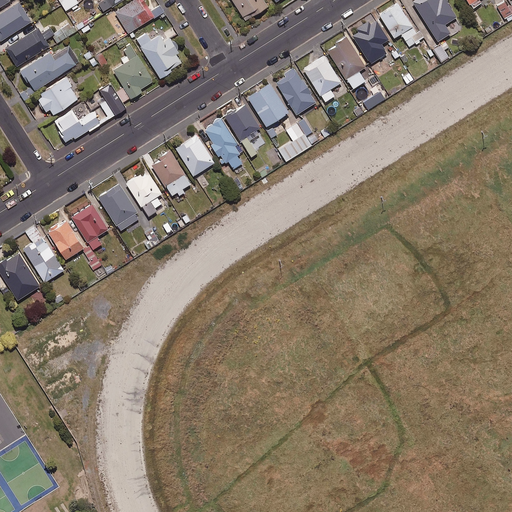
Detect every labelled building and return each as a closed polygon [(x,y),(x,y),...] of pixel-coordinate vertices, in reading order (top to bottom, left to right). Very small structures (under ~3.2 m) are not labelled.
[(80,7),(76,0),(59,0),(68,14),(80,7)] [(123,0),(102,0),(98,3),(103,12),(123,0)] [(154,17),(143,0),(133,0),(115,12),(128,34),(154,17)] [(231,0),(246,21),(268,7),(263,0),(231,0)] [(414,0),(413,1),(437,42),(450,34),(445,25),(457,17),(446,0),(414,0)] [(466,0),(472,9),(481,4),(478,0),(466,0)] [(511,14),(504,1),(496,5),(504,19),(511,14)] [(0,41),(0,42),(31,22),(19,2),(0,13),(0,41)] [(416,33),(397,3),(379,14),(394,39),(401,34),(409,47),(424,38),(419,31),(416,33)] [(164,12),(160,6),(152,11),(156,17),(164,12)] [(388,40),(374,18),(351,34),(371,64),(387,54),(381,45),(388,40)] [(74,26),(71,28),(68,24),(63,28),(69,37),(78,30),(74,26)] [(38,28),(5,49),(16,67),(49,46),(45,40),(54,34),(50,28),(41,33),(38,28)] [(151,41),(146,34),(136,40),(160,79),(171,72),(171,70),(182,64),(176,54),(178,53),(169,38),(163,42),(159,35),(151,41)] [(366,67),(346,38),(327,51),(352,90),(365,81),(359,72),(366,67)] [(448,46),(444,42),(433,51),(442,62),(448,56),(443,50),(448,46)] [(79,62),(69,45),(52,56),(49,52),(20,71),(33,91),(79,62)] [(114,71),(124,87),(131,99),(142,92),(140,90),(153,81),(131,45),(123,50),(126,55),(121,59),(124,64),(114,71)] [(102,51),(95,56),(102,67),(109,62),(102,51)] [(341,83),(324,56),(303,69),(324,103),(334,96),(330,90),(341,83)] [(316,103),(295,68),(283,74),(285,77),(276,83),(295,115),(316,103)] [(78,99),(64,78),(40,94),(43,98),(37,101),(45,113),(49,109),(53,116),(78,99)] [(110,82),(94,92),(109,119),(126,109),(110,82)] [(288,114),(270,84),(248,98),(266,127),(288,114)] [(260,129),(245,105),(226,118),(240,141),(260,129)] [(78,120),(72,111),(54,121),(67,144),(100,125),(93,112),(78,120)] [(243,152),(221,119),(203,130),(209,139),(207,140),(223,164),(228,161),(234,170),(242,164),(237,156),(243,152)] [(318,141),(304,119),(286,130),(292,140),(278,150),(286,162),(311,146),(318,141)] [(273,126),(266,130),(272,139),(278,135),(273,126)] [(327,126),(320,131),(325,138),(332,133),(327,126)] [(214,163),(196,135),(175,148),(193,176),(214,163)] [(257,154),(248,138),(242,142),(251,157),(257,154)] [(170,151),(163,155),(165,158),(152,166),(171,196),(177,192),(179,197),(185,193),(182,189),(190,184),(170,151)] [(162,194),(146,171),(126,185),(148,218),(157,212),(150,202),(162,194)] [(141,217),(119,184),(98,198),(120,231),(141,217)] [(108,230),(92,204),(71,217),(91,250),(102,244),(97,236),(108,230)] [(84,248),(66,222),(48,234),(65,261),(84,248)] [(64,271),(42,237),(23,249),(44,283),(64,271)] [(101,265),(92,251),(84,255),(93,270),(101,265)] [(39,287),(18,253),(0,264),(0,273),(17,301),(39,287)] [(83,318),(27,355),(37,370),(93,334),(83,318)] [(84,382),(74,366),(46,385),(56,401),(84,382)] [(71,416),(64,407),(58,412),(65,421),(71,416)]
